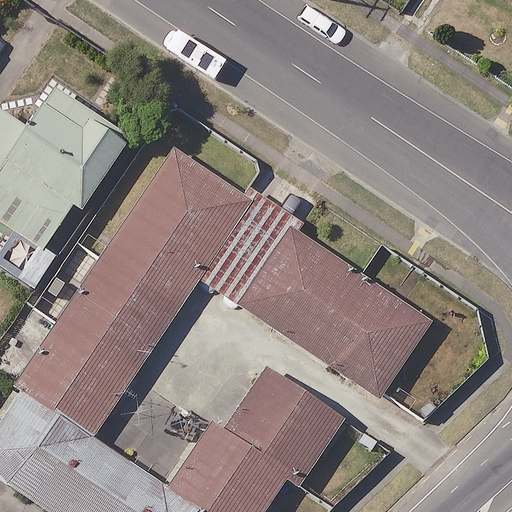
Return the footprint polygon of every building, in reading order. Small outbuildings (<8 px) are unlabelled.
[(127,140),(50,93),(25,132),(0,117),(0,225),(3,228),(0,233),(0,269),(34,291),(54,258),(43,251),(69,210),(80,216),(127,140)] [(21,387),(95,434),(242,203),(167,156),(21,387)] [(426,328),(291,236),(241,308),(377,401),(426,328)] [(167,498),(189,511),(261,511),(279,483),(291,491),(337,419),(262,371),(224,432),(213,425),(167,498)] [(189,511),(167,498),(87,447),(13,400),(0,420),(0,493),(30,511),(189,511)]
